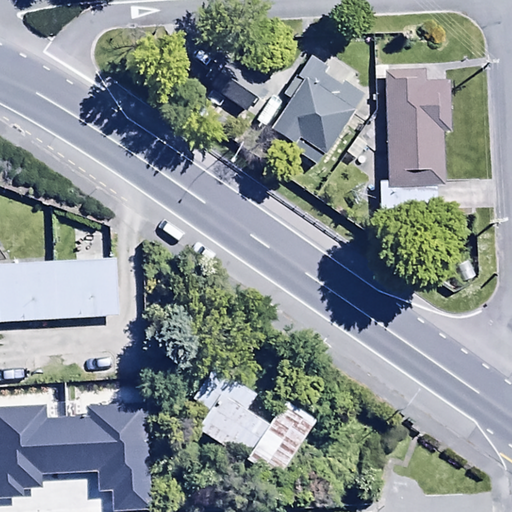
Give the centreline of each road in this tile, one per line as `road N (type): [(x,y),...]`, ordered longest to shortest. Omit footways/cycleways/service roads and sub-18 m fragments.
road 1 (trunk): [(511,422),(76,119)]
road 2 (residential): [(0,14),(133,1),(160,11)]
road 3 (residential): [(313,0),(160,11)]
road 4 (residential): [(160,11),(97,47),(76,119)]
